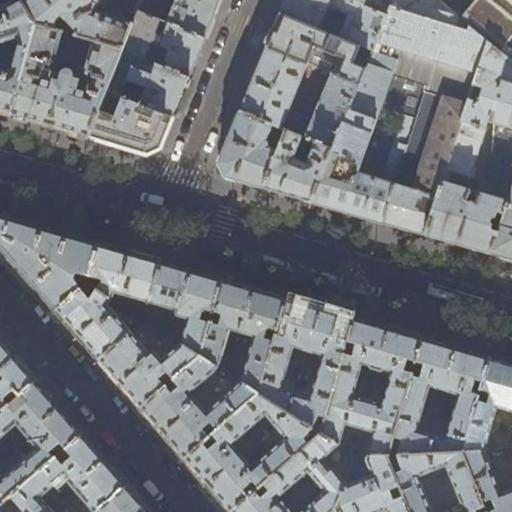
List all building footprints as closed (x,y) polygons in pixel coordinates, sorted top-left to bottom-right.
[(0,111),(12,115),(38,25),(21,0),(18,0),(12,4),(5,8),(0,9),(0,111)] [(21,0),(38,25),(54,30),(57,20),(62,16),(71,26),(69,34),(124,50),(133,27),(96,12),(99,5),(102,0),(21,0)] [(164,0),(143,0),(139,12),(157,19),(164,0)] [(220,0),(177,0),(171,18),(165,16),(163,22),(205,38),(215,13),(220,0)] [(351,0),(285,0),(280,14),(330,34),(336,20),(331,18),(330,20),(324,17),(328,5),(349,14),(340,37),(373,51),(388,15),(363,5),(351,0)] [(393,0),(388,15),(373,51),(359,84),(333,148),(311,202),(344,212),(383,223),(396,183),(405,154),(425,91),(467,106),(469,99),(474,85),(487,43),(437,0),(436,0),(433,9),(418,4),(419,0),(393,0)] [(511,0),(437,0),(487,43),(501,54),(503,51),(511,40),(511,0)] [(157,19),(139,12),(133,27),(124,50),(123,51),(144,60),(158,26),(167,30),(162,41),(157,39),(155,45),(171,51),(163,68),(188,79),(197,57),(205,38),(163,22),(157,19)] [(340,37),(330,34),(280,14),(272,33),(267,47),(308,64),(331,73),(359,84),(373,51),(340,37)] [(123,51),(124,50),(69,34),(54,30),(38,25),(12,115),(49,126),(89,138),(108,90),(123,51)] [(474,85),(484,89),(480,103),(469,99),(467,106),(425,235),(475,250),(511,260),(511,83),(501,80),(507,59),(501,54),(487,43),(474,85)] [(282,128),(308,64),(267,47),(254,77),(240,111),(274,125),(282,128)] [(144,60),(123,51),(108,90),(132,100),(140,103),(173,116),(181,97),(188,79),(163,68),(144,60)] [(503,51),(501,54),(507,59),(509,60),(511,57),(503,51)] [(333,148),(359,84),(331,73),(305,137),(333,148)] [(132,100),(108,90),(89,138),(119,146),(146,154),(160,148),(164,137),(173,116),(140,103),(136,113),(128,110),(132,100)] [(425,235),(467,106),(425,91),(405,154),(396,183),(383,223),(404,229),(425,235)] [(268,139),(274,125),(240,111),(228,141),(219,164),(225,177),(241,182),(263,188),(279,151),(269,147),(270,145),(269,143),(269,141),(268,139)] [(311,202),(333,148),(305,137),(287,130),(279,151),(263,188),(285,195),(311,202)] [(89,276),(98,244),(65,235),(0,215),(0,245),(1,247),(56,310),(80,289),(72,279),(74,276),(75,274),(76,272),(89,276)] [(130,253),(98,244),(89,276),(86,283),(111,298),(114,293),(149,303),(161,263),(130,253)] [(191,271),(161,263),(149,303),(175,310),(175,312),(176,313),(176,314),(177,315),(187,318),(180,343),(181,343),(200,356),(222,280),(191,271)] [(254,290),(222,280),(200,356),(217,367),(220,362),(229,329),(254,336),(240,382),(258,393),(286,299),(254,290)] [(86,283),(80,289),(56,310),(76,333),(99,359),(130,331),(107,304),(111,298),(86,283)] [(325,417),(354,319),(319,308),(286,299),(258,393),(312,427),(313,428),(319,415),(325,417)] [(354,319),(325,417),(321,433),(338,444),(344,423),(374,432),(367,456),(388,455),(393,436),(422,338),(390,329),(354,319)] [(174,378),(200,356),(181,343),(162,360),(155,352),(151,351),(149,353),(143,346),(148,343),(143,337),(138,341),(130,331),(99,359),(120,383),(141,408),(165,386),(160,379),(168,372),(174,378)] [(0,337),(0,412),(37,380),(16,356),(0,337)] [(393,436),(402,438),(397,454),(463,451),(489,358),(455,348),(422,338),(393,436)] [(217,367),(200,356),(174,378),(180,385),(171,393),(165,386),(141,408),(162,432),(184,458),(258,393),(240,382),(206,413),(189,393),(215,371),(217,367)] [(511,364),(489,358),(463,451),(484,450),(497,407),(511,411),(511,364)] [(0,504),(0,505),(11,495),(84,433),(61,407),(37,380),(0,412),(0,504)] [(231,511),(308,444),(304,438),(312,427),(258,393),(184,458),(207,484),(231,511)] [(107,460),(84,433),(11,495),(23,509),(19,511),(53,511),(41,497),(63,478),(92,511),(96,511),(128,484),(107,460)] [(327,466),(321,460),(338,444),(321,433),(308,444),(231,511),(331,511),(338,506),(346,484),(347,483),(334,468),(333,466),(331,465),(330,465),(328,465),(327,466)] [(511,511),(511,488),(501,493),(484,450),(463,451),(486,511),(511,511)] [(400,485),(404,496),(410,511),(486,511),(463,451),(397,454),(396,455),(403,471),(395,474),(400,485)] [(388,455),(367,456),(366,460),(371,474),(346,484),(338,506),(340,511),(380,511),(383,511),(386,511),(410,511),(404,496),(394,500),(389,489),(400,485),(395,474),(388,455)] [(128,484),(96,511),(152,511),(150,509),(128,484)]
